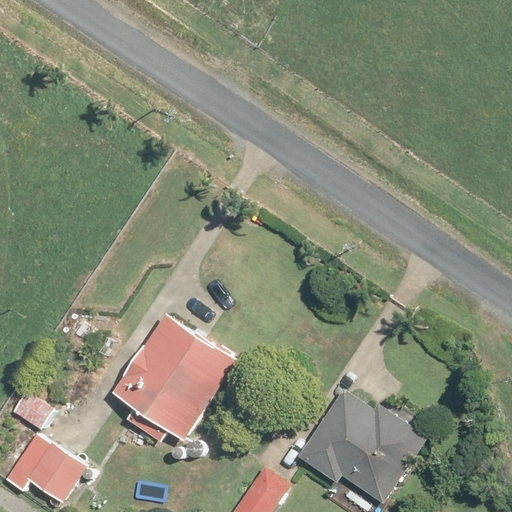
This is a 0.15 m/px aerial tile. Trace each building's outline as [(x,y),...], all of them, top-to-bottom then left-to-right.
[(141,405),(133,418),(168,441),(176,430),(192,440),(245,359),(173,312),(121,392),(141,405)] [(353,386),(308,452),(388,505),(433,439),(353,386)] [(33,390),(17,412),(44,431),(60,409),(33,390)] [(39,432),(11,479),(29,490),(35,480),(70,501),(92,464),(39,432)] [(238,511),(277,511),(296,484),(270,466),(238,511)]
